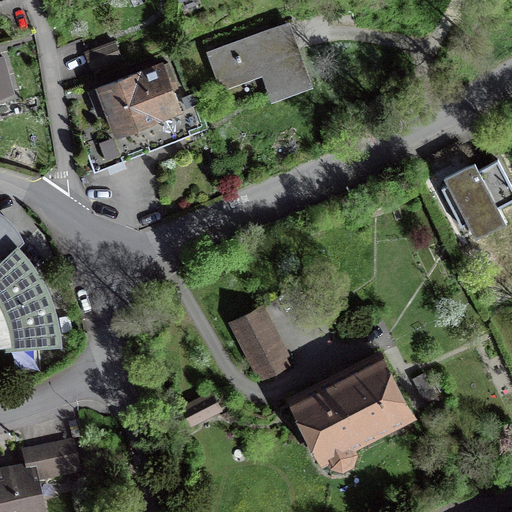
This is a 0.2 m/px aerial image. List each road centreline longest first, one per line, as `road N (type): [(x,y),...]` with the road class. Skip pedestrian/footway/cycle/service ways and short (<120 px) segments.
road 1 (residential): [(102,269),(511,78)]
road 2 (residential): [(61,204),(67,186),(31,0)]
road 3 (residential): [(91,368),(131,421),(147,511)]
